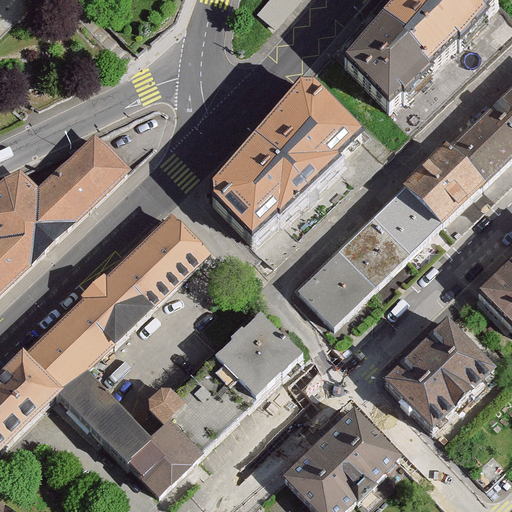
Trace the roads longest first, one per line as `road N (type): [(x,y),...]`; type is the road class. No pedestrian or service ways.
road 1 (residential): [(342,374),(511,215)]
road 2 (residential): [(162,190),(0,343)]
road 3 (residential): [(0,162),(200,69)]
road 4 (residential): [(197,511),(342,374)]
road 5 (unclassified): [(475,511),(342,374)]
road 6 (residential): [(341,0),(226,123)]
